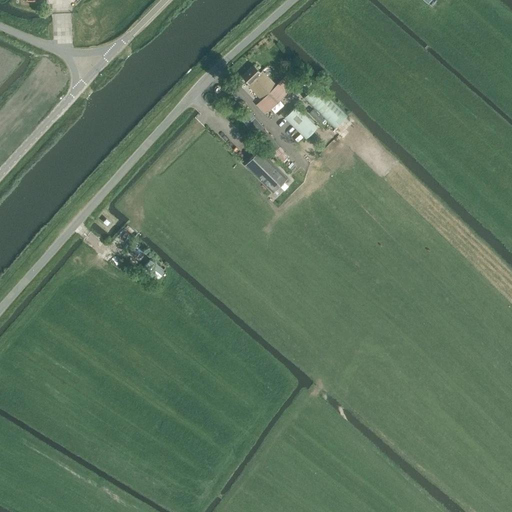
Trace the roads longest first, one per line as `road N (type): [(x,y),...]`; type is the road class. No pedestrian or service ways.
road 1 (tertiary): [(0,310),(192,93),(293,0)]
road 2 (unknown): [(217,68),(306,166)]
